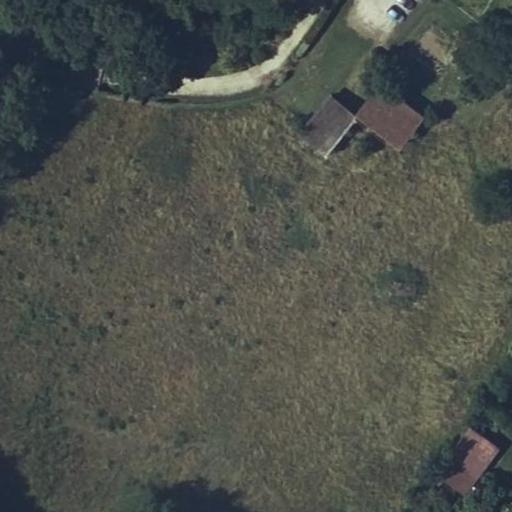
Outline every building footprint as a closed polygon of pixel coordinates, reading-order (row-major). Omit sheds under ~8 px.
[(511,0),(495,0),(511,12),(511,0)] [(421,113),(381,82),(356,113),(397,145),(421,113)] [(325,152),(356,113),(331,94),(301,133),(325,152)] [(366,185),(397,145),(356,113),(325,152),(366,185)] [(466,492),(500,446),(471,424),(436,470),(466,492)]
